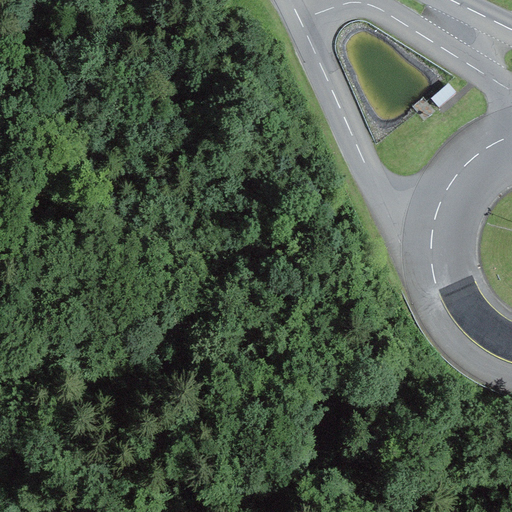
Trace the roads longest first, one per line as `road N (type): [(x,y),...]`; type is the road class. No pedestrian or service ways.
road 1 (unclassified): [(511,381),(471,364),(441,329),(300,22)]
road 2 (unclassified): [(511,363),(454,326),(433,290),(426,248),(433,207),(454,171),(511,133)]
road 3 (unclassified): [(300,22),(343,3),(375,9),(511,98)]
